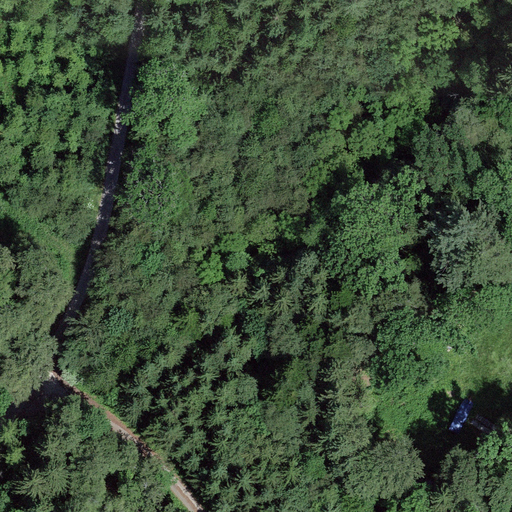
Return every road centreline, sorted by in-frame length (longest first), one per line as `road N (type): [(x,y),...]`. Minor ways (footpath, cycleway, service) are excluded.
road 1 (track): [(144,0),(97,251),(63,331),(0,431)]
road 2 (track): [(35,380),(117,429),(197,511)]
